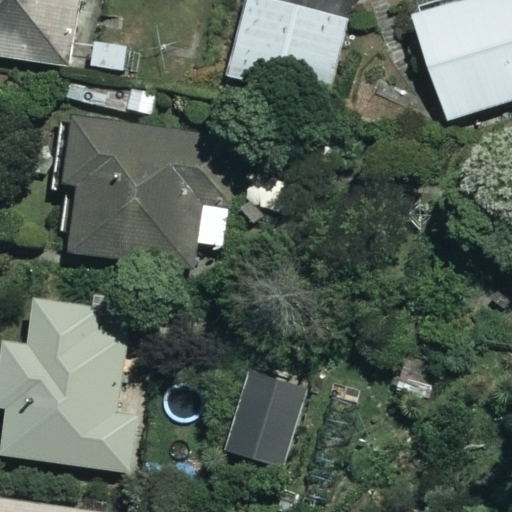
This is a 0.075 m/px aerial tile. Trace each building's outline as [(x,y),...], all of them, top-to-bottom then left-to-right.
[(0,0),(0,56),(70,66),(79,0),(0,0)] [(351,18),(271,0),(246,0),(227,83),(330,107),(351,18)] [(511,109),(511,0),(489,0),(422,20),(454,127),(511,109)] [(143,118),(66,111),(55,232),(67,233),(65,256),(193,267),(194,249),(232,252),(242,141),(177,135),(180,109),(144,106),(143,118)] [(101,308),(35,299),(29,345),(1,341),(0,350),(0,406),(7,407),(1,455),(137,473),(147,395),(125,392),(132,339),(98,334),(101,308)] [(98,511),(0,497),(0,511),(98,511)]
